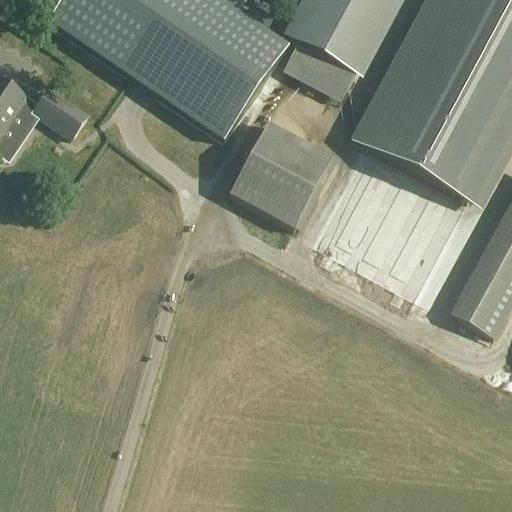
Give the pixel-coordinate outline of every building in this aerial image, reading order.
[(293,56),(211,0),(74,0),(56,26),(231,146),(293,56)] [(261,0),(282,12),(288,0),(261,0)] [(306,0),(284,43),(331,69),(362,86),(408,0),(306,0)] [(511,0),(447,0),(365,155),(466,209),(511,121),(511,0)] [(0,143),(26,106),(0,87),(0,143)] [(87,123),(49,97),(33,120),(71,146),(87,123)] [(268,132),(229,203),(325,255),(364,184),(268,132)] [(413,194),(399,188),(384,187),(370,191),(358,200),(350,213),(348,228),(351,243),(359,255),(371,264),(386,268),(401,267),(414,260),(424,248),(429,234),(429,219),(423,205),(413,194)] [(511,222),(455,325),(491,345),(511,307),(511,222)]
